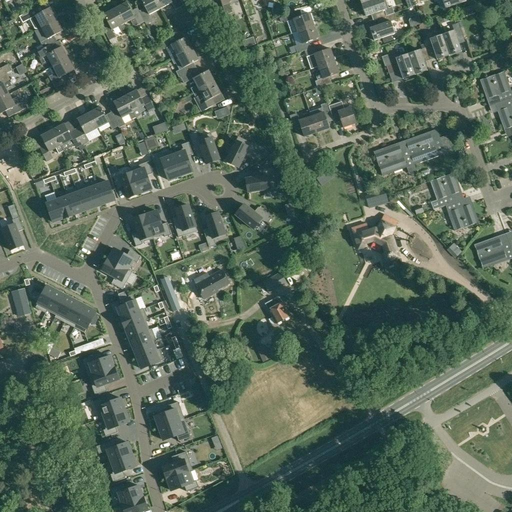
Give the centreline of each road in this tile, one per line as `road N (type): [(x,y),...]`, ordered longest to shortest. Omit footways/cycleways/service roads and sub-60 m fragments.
road 1 (residential): [(160,511),(135,394),(83,277)]
road 2 (unknown): [(228,505),(156,326),(111,296)]
road 3 (unknown): [(117,511),(55,334)]
road 4 (secondary): [(217,511),(375,423)]
road 5 (residential): [(83,277),(116,213),(198,183),(216,188)]
road 6 (residential): [(511,197),(491,204),(459,109),(441,109)]
road 7 (unclassified): [(276,511),(390,446)]
road 8 (residential): [(377,108),(335,0)]
